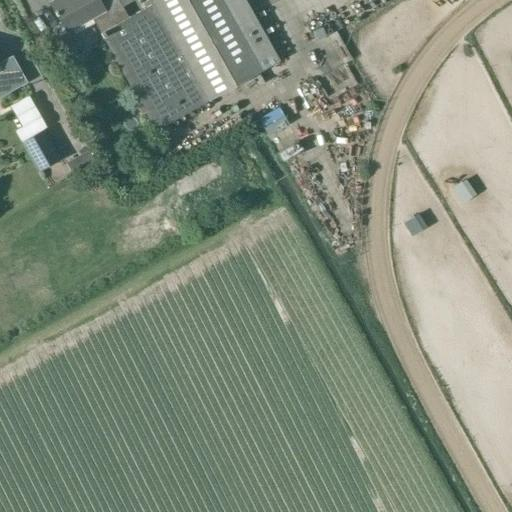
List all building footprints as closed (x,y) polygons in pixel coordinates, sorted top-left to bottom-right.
[(132,0),(106,0),(101,3),(99,0),(53,0),(50,2),(67,32),(73,29),(77,38),(97,26),(156,130),(280,60),(246,0),(152,0),(153,3),(129,16),(122,6),(132,0)] [(0,97),(27,82),(12,55),(0,61),(0,97)] [(98,160),(113,152),(98,123),(83,131),(98,160)] [(59,159),(51,146),(42,129),(21,141),(31,158),(38,171),(59,159)] [(89,149),(66,163),(73,175),(96,162),(89,149)]
